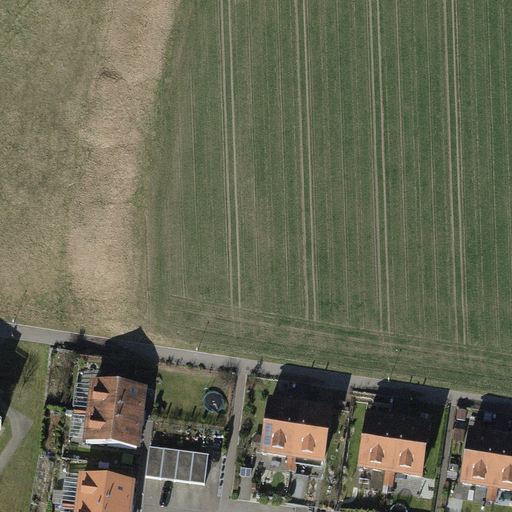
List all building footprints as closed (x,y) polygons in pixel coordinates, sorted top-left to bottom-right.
[(149,388),(97,382),(93,412),(145,418),(149,388)] [(302,402),(269,398),(262,454),(294,459),(302,402)] [(332,406),(302,402),(294,459),(325,463),(332,406)] [(145,418),(93,412),(89,442),(142,448),(145,418)] [(0,437),(9,424),(0,418),(0,437)] [(401,425),(369,420),(361,473),(392,478),(401,425)] [(431,429),(401,425),(392,478),(423,483),(431,429)] [(502,432),(468,428),(462,483),(495,487),(502,432)] [(511,433),(502,432),(495,487),(511,489),(511,433)] [(211,455),(152,448),(148,480),(208,487),(211,455)] [(134,484),(85,479),(82,506),(131,511),(134,484)]
